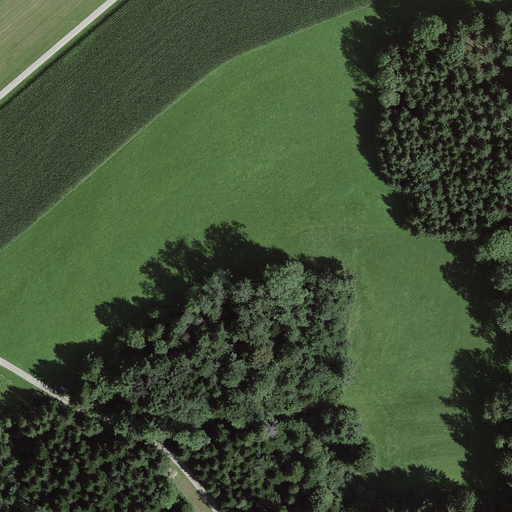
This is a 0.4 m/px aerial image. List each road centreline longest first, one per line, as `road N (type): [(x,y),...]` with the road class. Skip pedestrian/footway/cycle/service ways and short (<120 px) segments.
road 1 (track): [(217,511),(165,447),(0,358)]
road 2 (track): [(124,425),(330,399)]
road 3 (track): [(0,101),(116,0)]
